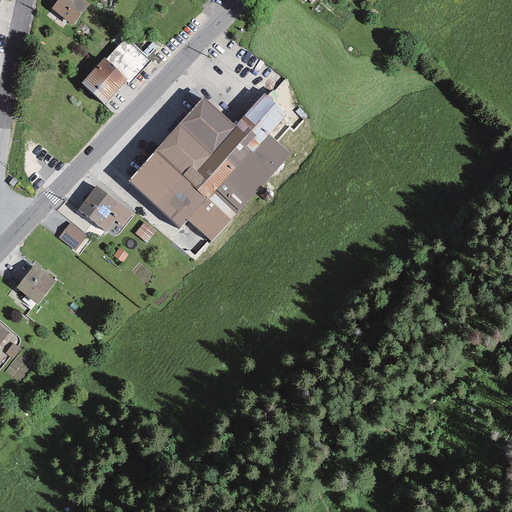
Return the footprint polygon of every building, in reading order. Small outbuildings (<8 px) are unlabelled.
[(76,0),(62,0),(55,9),(72,22),(85,7),(76,0)] [(98,72),(97,71),(94,73),(96,75),(84,87),(104,105),(147,60),(127,41),(98,72)] [(268,97),(266,99),(271,103),(274,99),(278,95),(273,91),(270,95),(268,97)] [(188,97),(199,106),(203,102),(192,93),(188,97)] [(187,98),(197,108),(199,106),(188,97),(187,98)] [(199,230),(215,211),(249,172),(271,148),(293,122),(281,112),(276,108),(271,103),(266,99),(238,131),(214,109),(210,115),(199,106),(197,108),(185,122),(204,137),(174,169),(157,154),(130,184),(145,199),(180,229),(187,220),(198,231),(199,230)] [(203,102),(199,106),(210,115),(214,109),(204,101),(203,102)] [(279,103),(276,108),(281,112),(285,108),(279,103)] [(174,169),(204,137),(185,122),(157,154),(174,169)] [(295,124),(293,122),(271,148),(284,160),(290,154),(278,143),(294,125),(295,124)] [(263,184),(284,160),(271,148),(249,172),(263,184)] [(229,222),(263,184),(249,172),(215,211),(219,214),(229,222)] [(14,177),(9,183),(14,187),(19,181),(14,177)] [(272,195),(265,189),(260,195),(267,201),(272,195)] [(84,202),(87,204),(80,212),(106,232),(115,220),(122,226),(131,215),(98,190),(92,197),(89,195),(84,202)] [(211,241),(229,222),(219,214),(215,211),(199,230),(211,241)] [(60,237),(76,250),(86,237),(70,225),(60,237)] [(135,237),(146,246),(154,235),(142,227),(135,237)] [(23,301),(32,309),(53,283),(36,270),(20,290),(27,296),(23,301)] [(19,349),(14,345),(8,352),(13,357),(19,349)]
